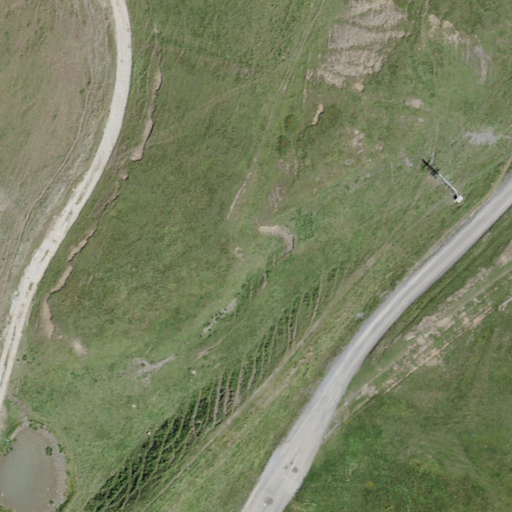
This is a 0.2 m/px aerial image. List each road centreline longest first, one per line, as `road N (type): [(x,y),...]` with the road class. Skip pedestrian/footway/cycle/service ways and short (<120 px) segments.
road 1 (track): [(511,186),(361,342),(254,511)]
road 2 (track): [(0,384),(28,286),(112,125),(123,76),(118,0)]
